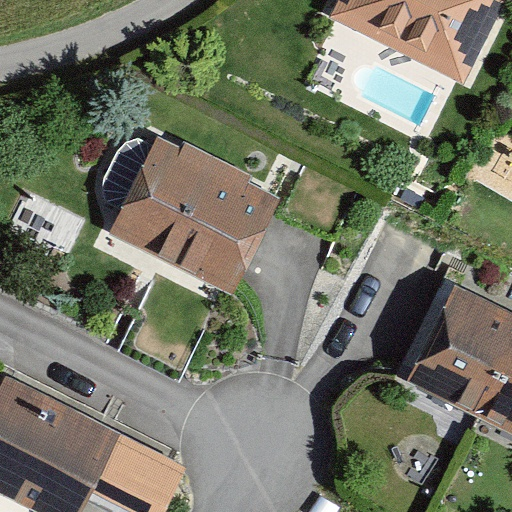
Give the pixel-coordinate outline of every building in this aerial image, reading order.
[(501,0),(333,0),(324,17),(459,85),(501,0)] [(272,195),(151,134),(102,230),(223,291),(272,195)] [(511,339),(511,315),(453,286),(434,306),(408,354),(402,381),(473,416),(511,339)] [(511,435),(511,339),(473,416),(511,435)] [(70,511),(112,428),(0,373),(0,491),(42,511),(70,511)]
